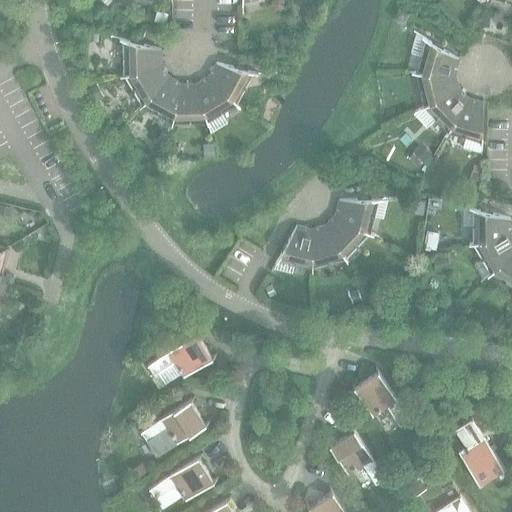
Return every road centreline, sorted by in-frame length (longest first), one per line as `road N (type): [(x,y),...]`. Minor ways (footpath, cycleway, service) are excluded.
road 1 (residential): [(42,49),(85,141),(169,252),(247,312),(342,338)]
road 2 (unclassified): [(333,373),(300,466),(275,482),(248,476),(235,454),(244,378),(255,364),(278,360)]
road 3 (unclassified): [(52,303),(67,239),(33,160),(0,111)]
road 4 (residential): [(342,338),(511,359)]
